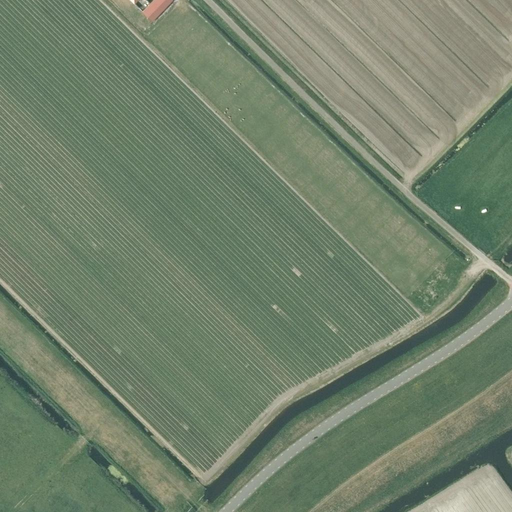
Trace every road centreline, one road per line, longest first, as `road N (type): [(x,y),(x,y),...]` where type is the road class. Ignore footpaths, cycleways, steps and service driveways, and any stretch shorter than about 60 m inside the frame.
road 1 (track): [(207,0),(484,259)]
road 2 (unclassified): [(227,511),(319,430),(511,302)]
